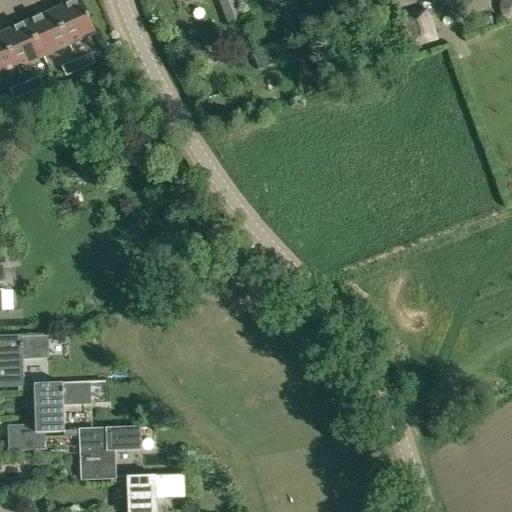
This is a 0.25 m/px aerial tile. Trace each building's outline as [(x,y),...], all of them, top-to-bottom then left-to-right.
[(81,0),(78,0),(55,10),(71,45),(97,33),(81,0)] [(219,0),(229,25),(242,19),(234,0),(219,0)] [(310,0),(317,26),(342,19),(336,0),(310,0)] [(509,21),(510,21),(511,21),(511,0),(505,0),(505,1),(504,1),(503,2),(502,2),(502,3),(501,4),(501,5),(500,6),(499,7),(499,8),(499,9),(499,10),(499,11),(499,12),(499,13),(500,14),(500,15),(501,16),(501,17),(502,17),(502,18),(503,19),(504,19),(505,20),(506,21),(507,21),(508,21),(509,21)] [(399,16),(409,49),(440,40),(430,7),(399,16)] [(55,10),(29,22),(44,56),(71,45),(55,10)] [(469,21),(474,35),(496,28),(491,14),(469,21)] [(29,22),(3,34),(18,68),(44,56),(29,22)] [(0,34),(0,76),(18,68),(3,34),(0,34)] [(499,42),(486,46),(489,60),(503,57),(499,42)] [(90,53),(75,60),(80,70),(95,64),(90,53)] [(202,53),(186,53),(186,67),(202,67),(202,53)] [(65,77),(80,70),(75,60),(61,66),(65,77)] [(39,77),(25,83),(29,94),(44,87),(39,77)] [(15,100),(29,94),(25,83),(10,90),(15,100)] [(9,297),(9,318),(23,318),(22,297),(9,297)] [(19,392),(35,391),(35,385),(22,385),(21,359),(48,358),(47,336),(0,338),(0,387),(19,387),(19,392)] [(34,366),(33,375),(55,377),(56,368),(34,366)] [(45,439),(80,437),(81,437),(80,431),(64,432),(63,405),(90,404),(90,383),(35,385),(35,391),(36,426),(8,427),(9,440),(45,439)] [(112,485),(127,484),(128,484),(128,478),(115,478),(114,452),(141,451),(140,429),(80,431),(81,437),(82,481),(111,480),(112,485)] [(46,451),(45,439),(9,440),(9,452),(46,451)] [(157,511),(157,498),(183,498),(182,476),(128,478),(128,484),(127,485),(128,511),(157,511)]
